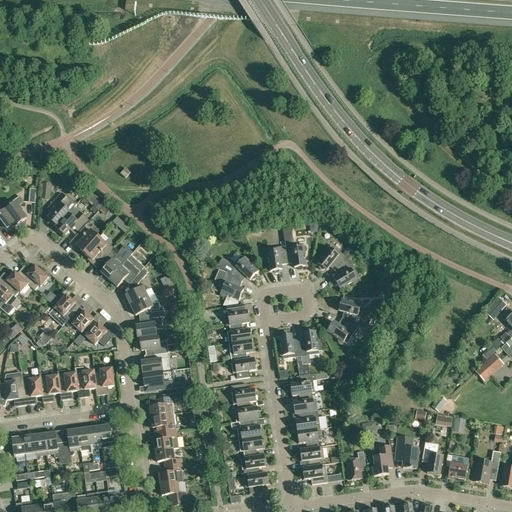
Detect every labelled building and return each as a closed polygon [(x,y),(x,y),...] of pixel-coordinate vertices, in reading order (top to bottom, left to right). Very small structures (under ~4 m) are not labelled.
[(126,179),(131,173),(126,169),(121,174),(126,179)] [(51,185),(43,184),(42,199),(50,200),(51,185)] [(56,228),(70,213),(65,208),(71,202),(62,194),(53,204),(58,208),(48,219),(57,227),(56,228)] [(11,206),(6,210),(17,226),(27,219),(18,206),(23,202),(20,197),(10,204),(11,206)] [(103,204),(98,199),(92,205),(98,210),(103,204)] [(1,205),(0,205),(0,232),(4,229),(7,233),(17,226),(6,210),(1,205)] [(75,226),(80,230),(88,220),(79,212),(73,218),(69,214),(70,213),(56,228),(65,236),(75,226)] [(117,217),(113,223),(120,229),(125,224),(121,221),(117,217)] [(77,247),(84,254),(99,238),(92,233),(94,231),(87,225),(69,244),(75,249),(77,247)] [(96,268),(102,261),(113,249),(106,242),(105,244),(99,238),(84,254),(92,261),(90,263),(96,268)] [(288,265),(294,264),(295,269),(297,268),(298,269),(298,270),(300,271),(302,269),(303,268),(306,267),(304,252),(306,251),(306,250),(306,248),(305,247),(303,247),(300,247),(297,245),(285,247),(288,265)] [(282,266),(288,265),(285,247),(273,249),(271,251),(266,252),(265,254),(265,255),(266,256),(266,257),(268,257),(270,272),(274,272),(275,274),(277,274),(279,273),(280,272),(279,271),(282,271),(282,266)] [(109,280),(121,267),(124,264),(127,261),(129,259),(123,253),(122,255),(114,248),(113,249),(102,261),(107,266),(101,273),(109,280)] [(327,271),(330,267),(335,272),(349,260),(347,258),(343,255),(337,250),(333,251),(329,248),(327,248),(326,248),(326,249),(326,250),(327,252),(317,264),(320,266),(320,268),(321,270),(323,270),(324,270),(324,269),(327,271)] [(199,254),(196,258),(203,263),(206,259),(199,254)] [(237,261),(227,272),(242,283),(247,278),(250,281),(252,279),(253,280),(254,280),(256,279),(257,277),(256,275),(258,272),(248,262),(249,261),(248,259),(248,258),(246,258),(245,258),(241,261),(237,261)] [(351,258),(349,260),(335,272),(338,277),(334,280),(336,282),(335,283),(334,284),(335,286),(336,287),(338,287),(340,290),(353,283),(354,284),(356,284),(357,283),(358,281),(355,277),(357,272),(353,266),(356,265),(353,258),(352,259),(351,258)] [(127,261),(124,264),(121,267),(109,280),(117,288),(124,281),(129,285),(140,273),(127,261)] [(23,270),(18,275),(18,276),(28,285),(35,291),(39,286),(41,287),(49,278),(35,266),(28,274),(23,270)] [(147,275),(142,270),(132,282),(136,286),(147,275)] [(238,304),(241,299),(241,298),(243,298),(244,297),(244,295),(243,294),(243,293),(244,291),(239,289),(242,283),(227,272),(221,286),(222,290),(221,295),(221,297),(222,297),(223,298),(224,297),(226,296),(227,297),(224,304),(225,306),(238,304)] [(21,294),(28,285),(18,276),(18,275),(15,273),(8,281),(3,276),(0,279),(0,284),(15,297),(19,293),(21,294)] [(15,298),(15,297),(0,284),(0,308),(4,312),(9,307),(6,304),(13,296),(15,298)] [(149,290),(147,285),(126,296),(131,306),(148,297),(145,292),(149,290)] [(65,316),(69,320),(85,303),(79,297),(74,303),(67,296),(55,309),(64,317),(65,316)] [(148,297),(131,306),(136,316),(149,310),(150,312),(162,310),(161,303),(156,304),(152,296),(148,297)] [(485,314),(493,321),(507,306),(499,298),(485,314)] [(371,320),(361,318),(362,313),(360,309),(361,304),(360,303),(359,302),(358,302),(357,302),(356,304),(342,300),(341,304),(339,304),(338,306),(338,308),(339,309),(339,312),(344,313),(342,319),(359,327),(366,331),(372,320),(371,319),(371,320)] [(73,326),(82,333),(94,320),(86,313),(91,308),(85,303),(69,320),(66,324),(71,329),(73,326)] [(226,327),(230,326),(242,324),(249,323),(248,312),(246,312),(245,305),(227,308),(228,314),(228,318),(226,322),(226,327)] [(100,325),(104,320),(98,315),(94,320),(82,333),(82,334),(83,332),(88,336),(86,338),(95,346),(99,342),(104,347),(112,339),(116,337),(115,331),(111,327),(107,332),(100,325)] [(511,338),(511,316),(505,324),(511,331),(502,341),(505,345),(511,338)] [(152,319),(149,320),(150,325),(136,327),(138,340),(140,339),(157,337),(157,336),(156,331),(163,330),(162,318),(152,319)] [(334,322),(332,324),(331,324),(330,324),(328,325),(328,327),(329,329),(327,332),(339,340),(338,342),(339,343),(340,344),(341,344),(342,344),(345,340),(350,339),(359,327),(342,319),(338,325),(334,322)] [(243,331),(242,324),(230,326),(231,336),(228,340),(229,344),(252,341),(250,330),(243,331)] [(299,339),(301,357),(302,366),(311,364),(310,356),(312,356),(315,352),(322,351),(320,341),(317,341),(316,332),(312,332),(311,331),(309,330),(307,331),(307,332),(307,333),(304,334),(305,338),(299,339)] [(23,334),(17,339),(23,346),(29,341),(23,334)] [(299,339),(292,340),(292,335),(288,336),(288,335),(288,334),(286,334),(284,335),(283,337),(280,337),(282,351),(280,352),(280,353),(280,355),(280,356),(281,356),(286,356),(290,359),(301,357),(299,339)] [(0,339),(0,343),(4,348),(10,342),(3,336),(0,339)] [(156,349),(156,355),(168,353),(169,353),(167,341),(160,342),(159,336),(157,336),(157,337),(140,339),(142,351),(156,349)] [(490,344),(492,347),(497,352),(504,345),(497,338),(490,344)] [(511,338),(505,345),(501,348),(511,359),(511,358),(511,338)] [(247,354),(254,353),(252,341),(229,344),(231,356),(234,356),(235,362),(248,360),(247,354)] [(208,349),(210,365),(217,364),(214,348),(208,349)] [(168,353),(156,355),(154,355),(155,361),(141,363),(143,375),(171,371),(163,372),(162,361),(169,360),(168,353)] [(504,365),(496,355),(476,372),(484,382),(504,365)] [(255,359),(248,360),(235,362),(232,362),(232,368),(236,370),(236,374),(237,380),(250,378),(249,372),(256,371),(255,359)] [(85,391),(97,389),(95,373),(94,371),(84,373),(84,368),(76,369),(77,374),(79,392),(80,399),(86,398),(85,391)] [(101,373),(95,373),(97,389),(97,396),(104,395),(103,388),(115,387),(112,369),(100,371),(101,373)] [(145,393),(175,389),(172,371),(171,371),(143,375),(145,393)] [(58,373),(58,376),(59,376),(61,394),(62,401),(68,400),(67,393),(79,392),(77,374),(65,375),(65,372),(58,373)] [(49,396),(61,394),(59,376),(58,376),(47,378),(47,374),(40,375),(40,379),(41,379),(43,397),(44,404),(50,403),(49,396)] [(315,392),(318,391),(323,391),(323,386),(317,387),(316,375),(297,378),(298,384),(291,385),(292,397),(299,396),(312,394),(315,394),(315,392)] [(31,398),(37,397),(43,397),(41,379),(40,379),(30,380),(29,377),(22,378),(26,406),(32,405),(31,398)] [(7,402),(17,400),(18,407),(26,406),(22,378),(15,379),(16,382),(4,384),(6,394),(0,392),(0,405),(5,407),(7,402)] [(237,405),(250,403),(257,402),(255,390),(248,391),(247,385),(238,386),(231,387),(234,405),(237,405)] [(318,412),(317,406),(314,404),(313,400),(312,394),(299,396),(300,402),(293,403),(295,415),(302,414),(315,412),(318,412)] [(148,409),(149,419),(174,415),(172,405),(172,398),(159,400),(160,406),(150,407),(150,409),(148,409)] [(251,409),(250,403),(237,405),(238,414),(236,419),(236,423),(239,423),(252,421),(259,420),(258,408),(251,409)] [(318,412),(315,412),(302,414),(303,420),(296,421),(297,433),(320,429),(320,425),(316,422),(316,418),(319,418),(318,412)] [(425,421),(425,420),(426,413),(417,412),(415,420),(425,421)] [(176,432),(174,415),(149,419),(150,428),(153,427),(153,429),(155,429),(156,435),(176,432)] [(451,428),(452,424),(453,419),(437,416),(436,426),(451,428)] [(466,421),(455,419),(453,432),(463,434),(466,421)] [(262,438),(260,426),(253,427),(252,421),(239,423),(240,429),(237,430),(239,441),(262,438)] [(100,427),(102,445),(103,449),(119,446),(117,435),(112,435),(111,426),(100,427)] [(89,429),(91,446),(102,445),(100,427),(89,429)] [(504,428),(495,427),(494,434),(503,436),(504,428)] [(89,429),(78,430),(81,448),(81,451),(81,452),(88,452),(89,455),(92,454),(91,446),(89,429)] [(307,449),(320,448),(319,441),(318,438),(321,434),(320,429),(297,433),(299,444),(306,443),(307,449)] [(69,443),(63,444),(65,458),(71,458),(71,457),(74,456),(74,452),(81,451),(81,448),(78,430),(67,432),(69,443)] [(154,452),(173,450),(178,449),(176,432),(156,435),(156,441),(155,441),(155,443),(152,443),(154,452)] [(55,433),(45,435),(47,452),(47,455),(54,454),(55,459),(59,458),(59,459),(65,458),(63,444),(57,444),(56,433),(55,433)] [(47,455),(47,452),(45,435),(34,436),(36,454),(37,462),(40,461),(41,459),(41,456),(47,455)] [(34,436),(23,438),(26,455),(36,454),(34,436)] [(26,455),(23,438),(12,439),(15,457),(26,455)] [(245,458),(257,457),(257,450),(264,449),(262,438),(239,441),(240,446),(243,449),(244,452),(245,458)] [(398,438),(396,454),(395,462),(404,463),(403,469),(416,470),(418,450),(412,450),(413,440),(398,438)] [(430,460),(429,464),(427,474),(440,476),(443,457),(437,456),(439,446),(425,443),(423,459),(430,460)] [(389,475),(388,469),(395,468),(394,461),(391,446),(379,448),(380,457),(373,458),(375,469),(372,469),(374,477),(389,475)] [(322,466),(322,460),(321,456),(324,452),(323,447),(320,448),(307,449),(300,450),(302,462),(309,461),(310,468),(322,466)] [(167,462),(168,467),(183,466),(182,459),(175,460),(173,450),(154,452),(155,462),(157,461),(157,463),(167,462)] [(501,453),(493,452),(491,464),(477,461),(474,482),(488,484),(491,470),(498,471),(501,453)] [(362,479),(360,470),(360,466),(366,465),(364,453),(358,454),(359,460),(347,462),(350,481),(362,479)] [(244,477),(247,477),(260,475),(259,469),(266,468),(266,463),(264,456),(257,457),(245,458),(242,459),(242,464),(246,467),(246,471),(243,471),(244,477)] [(462,466),(463,458),(448,456),(446,468),(450,468),(448,477),(466,480),(468,467),(462,466)] [(311,479),(312,486),(325,484),(324,474),(326,470),(325,465),(322,466),(310,468),(303,469),(304,480),(311,479)] [(157,477),(158,486),(178,483),(183,482),(181,472),(184,472),(183,466),(168,467),(169,473),(159,475),(159,476),(157,477)] [(511,468),(505,468),(502,487),(511,488),(511,468)] [(50,471),(44,472),(39,472),(40,478),(46,477),(47,479),(51,479),(50,471)] [(106,472),(100,473),(95,473),(96,480),(96,483),(107,481),(107,478),(106,472)] [(262,487),(269,486),(267,474),(260,475),(247,477),(244,477),(245,482),(249,485),(250,495),(263,493),(262,487)] [(170,504),(171,508),(188,506),(187,493),(179,494),(178,483),(158,486),(159,495),(162,495),(162,497),(172,495),(173,501),(170,502),(170,504)] [(98,494),(98,498),(100,511),(111,511),(109,497),(109,492),(98,494)] [(77,505),(78,511),(89,511),(88,500),(77,501),(76,493),(70,494),(71,506),(77,505)] [(72,511),(71,506),(70,494),(53,496),(54,505),(55,511),(72,511)] [(89,511),(100,511),(98,498),(98,494),(87,495),(88,500),(89,511)] [(109,497),(111,511),(122,511),(120,495),(109,497)] [(230,498),(231,503),(231,504),(241,503),(240,496),(230,498)] [(33,511),(33,507),(32,502),(16,505),(17,511),(33,511)]
